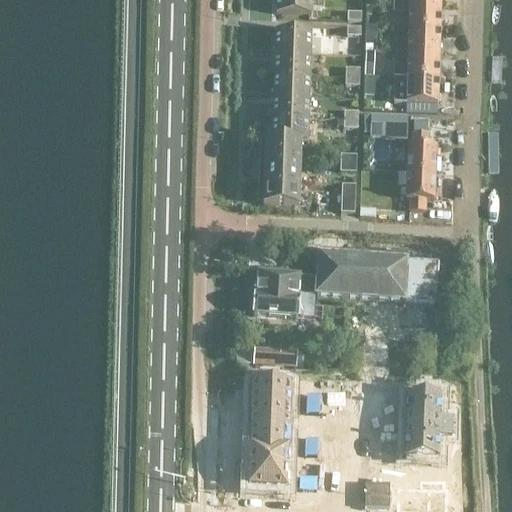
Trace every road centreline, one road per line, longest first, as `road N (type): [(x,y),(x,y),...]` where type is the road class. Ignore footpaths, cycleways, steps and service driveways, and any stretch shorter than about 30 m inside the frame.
road 1 (primary): [(160,511),(173,0)]
road 2 (residential): [(198,511),(207,227)]
road 3 (residential): [(487,511),(470,237)]
road 4 (residential): [(470,237),(207,227)]
road 5 (residential): [(478,0),(470,237)]
road 6 (residential): [(207,227),(212,0)]
road 7 (residential): [(348,508),(211,511)]
